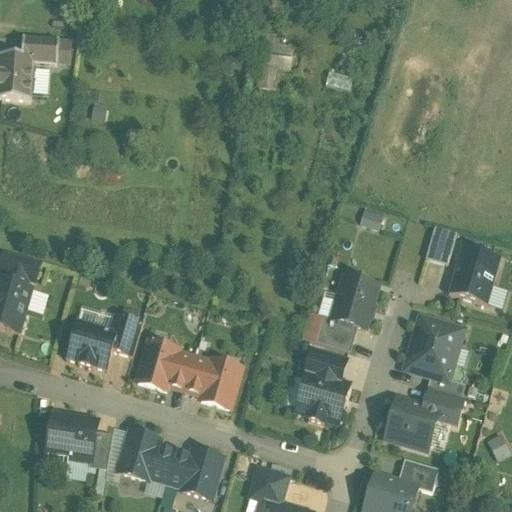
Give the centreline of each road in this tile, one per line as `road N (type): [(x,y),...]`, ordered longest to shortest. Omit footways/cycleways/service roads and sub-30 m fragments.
road 1 (residential): [(0,374),(347,472)]
road 2 (residential): [(394,302),(347,472)]
